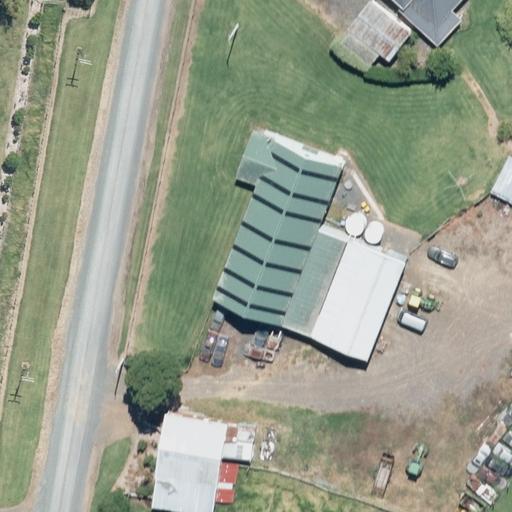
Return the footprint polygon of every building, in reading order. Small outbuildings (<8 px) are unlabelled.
[(389,63),(411,25),(369,0),(368,0),(346,37),(389,63)] [(396,0),(401,5),(398,8),(437,44),(462,17),(453,9),(460,0),(396,0)] [(283,149),(216,317),(370,378),(409,280),(328,248),(356,178),(283,149)] [(511,200),(511,156),(509,155),(492,191),(511,200)] [(225,439),(228,421),(165,412),(151,505),(202,511),(213,511),(221,453),(250,457),(252,443),(225,439)] [(366,451),(349,443),(329,487),(346,495),(366,451)]
